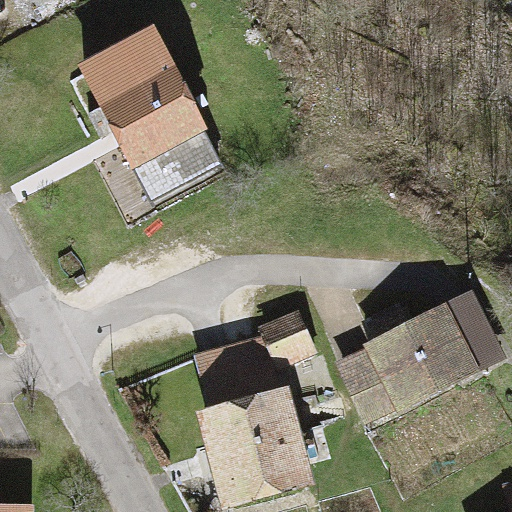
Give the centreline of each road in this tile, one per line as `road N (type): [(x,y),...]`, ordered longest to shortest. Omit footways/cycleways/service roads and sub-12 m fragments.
road 1 (residential): [(129,511),(59,378)]
road 2 (residential): [(59,378),(0,266)]
